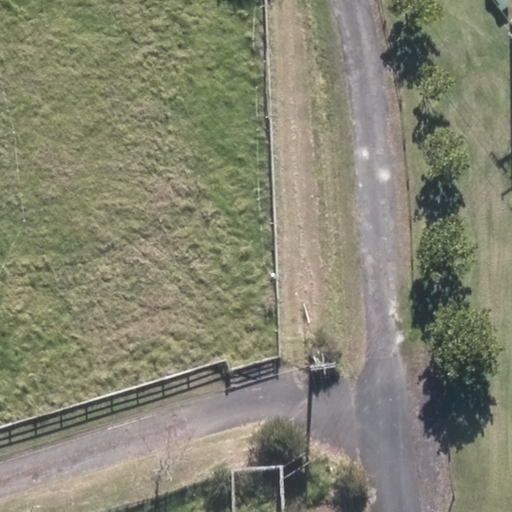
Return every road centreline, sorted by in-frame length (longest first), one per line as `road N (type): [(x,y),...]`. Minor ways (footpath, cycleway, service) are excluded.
road 1 (track): [(388,386),(237,401),(0,477)]
road 2 (track): [(379,318),(360,69),(335,0)]
road 3 (residential): [(379,318),(405,511)]
